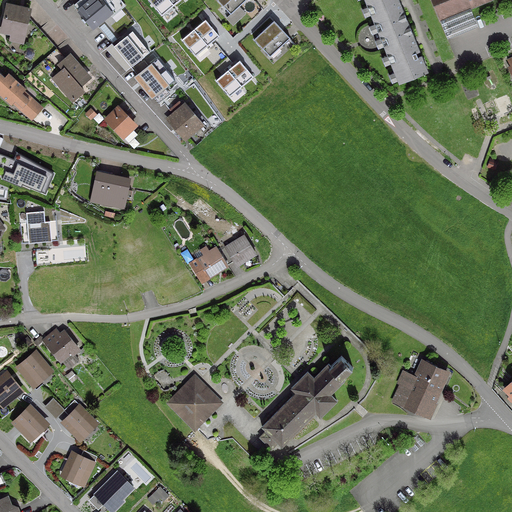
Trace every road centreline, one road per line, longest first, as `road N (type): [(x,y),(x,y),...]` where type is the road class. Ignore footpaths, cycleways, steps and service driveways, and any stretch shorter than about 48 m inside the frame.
road 1 (residential): [(282,0),(431,156),(511,212)]
road 2 (residential): [(286,250),(244,280),(158,312),(0,323)]
road 3 (residential): [(286,250),(335,289),(431,343),(511,424)]
road 4 (residential): [(42,0),(194,169)]
road 5 (residential): [(0,128),(194,169)]
road 6 (residential): [(194,169),(286,250)]
